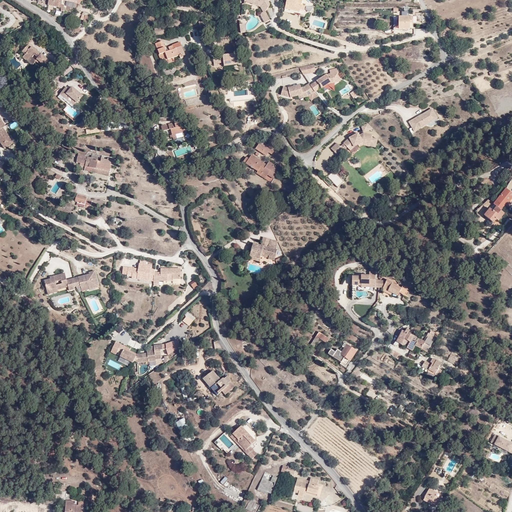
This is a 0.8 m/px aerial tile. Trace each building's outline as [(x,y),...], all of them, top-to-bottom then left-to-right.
[(244,0),(245,7),(260,7),(263,12),(260,14),(264,23),(270,21),(265,13),(269,6),(267,4),(269,2),(268,0),(244,0)] [(302,13),(302,11),(303,6),(304,1),(300,0),(299,0),(288,0),(286,14),(297,16),(297,12),(302,13)] [(414,17),(400,17),(400,29),(411,29),(411,24),(414,24),(414,17)] [(167,27),(158,29),(160,36),(169,33),(167,27)] [(165,62),(173,60),(179,58),(180,60),(183,59),(183,57),(185,57),(182,48),(174,50),(173,47),(169,48),(171,52),(167,53),(163,43),(155,45),(161,63),(165,62)] [(38,58),(36,61),(44,68),(50,62),(32,46),(31,47),(28,44),(23,51),(26,53),(23,57),(28,62),(32,58),(35,55),(38,58)] [(215,58),(216,65),(222,64),(223,68),(237,66),(235,55),(215,58)] [(328,77),(312,87),(311,86),(311,85),(308,87),(306,88),(303,89),(302,86),(291,90),(285,88),(283,97),(293,99),(300,97),(305,96),(306,99),(310,98),(317,94),(323,90),(331,85),(336,84),(335,80),(341,78),(340,73),(328,77)] [(355,89),(349,93),(353,98),(359,95),(355,89)] [(70,93),(66,90),(61,96),(64,100),(67,97),(77,105),(83,98),(72,90),(70,93)] [(320,98),(317,94),(310,98),(313,103),(320,98)] [(428,110),(434,119),(437,117),(432,108),(428,110)] [(428,110),(410,122),(416,131),(434,119),(428,110)] [(168,131),(175,129),(176,135),(181,134),(191,133),(190,125),(186,126),(185,123),(176,124),(176,123),(171,124),(167,129),(168,131)] [(363,127),(365,133),(374,129),(369,124),(363,127)] [(16,142),(5,127),(0,131),(0,137),(8,148),(16,142)] [(354,150),(357,147),(360,146),(365,143),(372,144),(374,136),(365,134),(361,136),(360,134),(356,136),(351,139),(345,144),(349,148),(352,152),(354,150)] [(261,144),(259,147),(268,156),(270,153),(272,155),(274,152),(265,146),(267,144),(263,142),(262,144),(261,144)] [(346,151),(342,147),(339,143),(332,149),(340,157),(346,151)] [(268,156),(259,147),(257,150),(268,156)] [(94,173),(95,169),(100,170),(111,172),(112,166),(111,166),(112,160),(109,159),(109,158),(102,157),(102,159),(97,158),(97,156),(93,155),(92,156),(91,158),(91,160),(80,157),(79,164),(87,165),(86,171),(94,173)] [(258,172),(267,176),(274,165),(271,163),(269,167),(254,157),(252,161),(249,159),(246,164),(249,166),(258,172)] [(280,176),(283,170),(274,165),(267,176),(272,179),(276,173),(280,176)] [(342,167),(337,174),(345,179),(350,172),(342,167)] [(337,187),(343,182),(333,171),(327,177),(337,187)] [(499,202),(501,204),(506,208),(509,203),(510,204),(511,202),(511,186),(499,202)] [(79,193),(77,200),(77,201),(84,203),(91,204),(91,199),(86,197),(86,195),(79,193)] [(502,216),(503,217),(509,211),(506,208),(501,204),(497,208),(495,207),(490,213),(498,220),(502,216)] [(277,261),(279,251),(270,249),(272,240),(265,239),(263,246),(255,245),(254,250),(253,256),(261,258),(277,261)] [(279,251),(281,242),(272,240),(270,249),(279,251)] [(160,269),(159,273),(153,273),(154,270),(149,270),(150,266),(138,264),(137,269),(137,272),(132,272),(132,268),(127,268),(120,267),(119,274),(126,275),(126,276),(131,276),(131,278),(137,279),(137,277),(142,278),(142,280),(148,280),(148,278),(152,278),(152,281),(166,281),(166,275),(171,276),(170,279),(179,280),(180,269),(160,269)] [(66,281),(64,274),(54,277),(54,279),(49,280),(44,282),(46,291),(57,288),(57,290),(67,287),(68,290),(73,289),(73,288),(76,287),(77,289),(87,286),(88,289),(94,288),(92,279),(96,279),(94,271),(88,273),(89,274),(66,281)] [(376,284),(375,280),(376,272),(369,272),(369,276),(361,276),(361,277),(352,276),(352,285),(361,285),(361,284),(376,284)] [(385,281),(382,288),(384,289),(391,293),(396,296),(398,293),(400,288),(386,280),(385,281)] [(400,288),(398,293),(403,296),(407,288),(402,286),(400,288)] [(182,320),(189,326),(195,318),(188,312),(182,320)] [(400,346),(404,339),(407,333),(408,331),(406,330),(403,333),(402,332),(396,340),(398,342),(397,343),(394,341),(392,344),(396,346),(398,344),(400,346)] [(427,338),(424,343),(421,349),(428,353),(430,349),(428,347),(432,340),(431,340),(435,333),(431,331),(429,334),(427,333),(425,337),(427,338)] [(317,336),(319,338),(324,342),(328,338),(320,332),(317,336)] [(409,342),(413,336),(407,333),(404,339),(409,342)] [(415,346),(421,349),(424,343),(418,339),(413,336),(409,342),(406,348),(410,350),(411,351),(415,346)] [(340,362),(345,366),(355,351),(343,342),(341,345),(343,347),(341,350),(336,348),(334,351),(330,348),(327,353),(340,362)] [(118,353),(121,345),(117,343),(112,353),(116,356),(118,353)] [(156,356),(162,355),(162,351),(164,351),(164,346),(155,347),(155,351),(148,352),(148,354),(138,355),(137,357),(125,351),(126,348),(121,345),(118,353),(122,356),(121,358),(134,364),(134,363),(137,363),(156,362),(156,360),(156,356)] [(446,360),(455,364),(457,359),(449,355),(446,360)] [(427,370),(435,374),(439,376),(442,371),(439,369),(441,363),(433,359),(430,364),(432,364),(431,366),(424,362),(421,367),(427,370)] [(235,385),(231,381),(227,376),(221,380),(218,377),(215,380),(211,376),(215,373),(213,371),(203,378),(218,395),(222,391),(225,394),(235,385)] [(227,376),(231,381),(235,378),(230,373),(227,376)] [(362,374),(361,377),(371,382),(373,379),(362,374)] [(185,418),(176,423),(181,432),(190,427),(185,418)] [(242,426),(256,441),(257,441),(256,432),(253,431),(245,423),(242,426)] [(256,441),(242,426),(234,434),(239,439),(240,442),(246,449),(244,451),(249,455),(254,450),(251,447),(256,441)] [(511,438),(494,431),(491,440),(511,448),(511,438)] [(215,440),(223,453),(234,446),(230,439),(231,439),(227,433),(215,440)] [(254,450),(249,455),(252,459),(257,454),(254,450)] [(267,491),(271,493),(278,477),(266,471),(257,489),(267,493),(267,491)] [(320,485),(321,483),(321,480),(312,477),(311,480),(310,483),(303,481),(304,478),(299,477),(295,490),(300,491),(299,495),(306,497),(306,493),(307,493),(308,491),(318,493),(320,485)] [(308,491),(307,493),(322,497),(324,486),(320,485),(318,493),(308,491)] [(441,493),(428,488),(424,497),(422,500),(429,503),(429,502),(431,503),(435,496),(439,498),(441,493)] [(67,511),(84,511),(84,501),(80,501),(80,506),(76,506),(76,501),(67,501),(67,511)]
